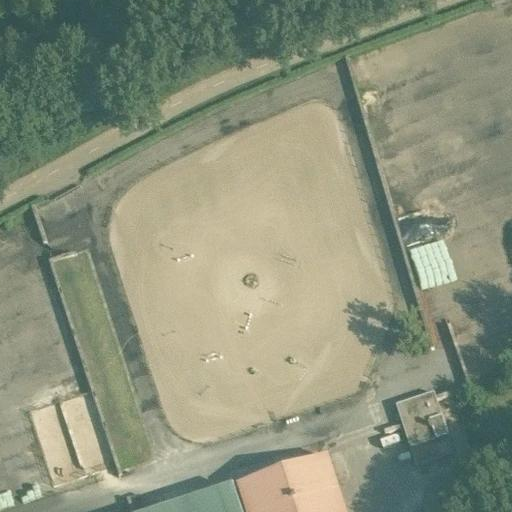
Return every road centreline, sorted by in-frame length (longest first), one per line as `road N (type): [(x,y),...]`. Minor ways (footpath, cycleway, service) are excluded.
road 1 (unclassified): [(0,204),(176,107),(440,0)]
road 2 (unknown): [(385,511),(357,433),(324,425),(264,435),(32,511)]
